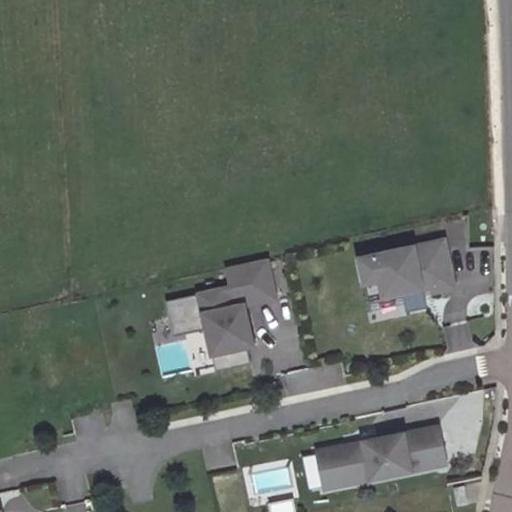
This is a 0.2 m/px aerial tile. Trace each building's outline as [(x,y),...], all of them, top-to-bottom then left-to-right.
[(442,229),(357,249),(363,274),(379,270),(382,286),(401,282),(406,302),(426,297),(422,277),(429,275),(431,282),(447,278),(445,268),(451,266),(442,229)] [(231,286),(166,302),(170,318),(181,315),(185,330),(207,325),(208,329),(217,367),(243,361),(240,348),(255,344),(245,304),(276,296),(266,256),(226,266),(231,286)] [(181,315),(170,318),(175,337),(208,329),(207,325),(185,330),(181,315)] [(453,347),(470,346),(468,324),(452,324),(453,347)] [(447,454),(439,417),(318,445),(327,481),(447,454)] [(289,493),(287,469),(257,472),(259,496),(289,493)] [(466,475),(456,477),(460,495),(470,493),(466,475)] [(293,511),(291,498),(264,504),(266,511),(293,511)]
